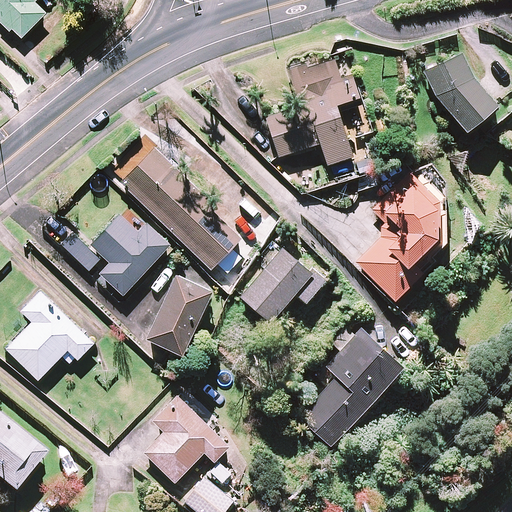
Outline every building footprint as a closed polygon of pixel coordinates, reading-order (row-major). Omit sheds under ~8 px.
[(0,0),(0,3),(23,30),(50,0),(0,0)] [(76,6),(69,0),(62,0),(49,13),(58,23),(76,6)] [(460,59),(424,74),(435,101),(467,138),(497,113),(473,83),(460,59)] [(340,85),(333,62),(287,75),(296,108),(265,117),(277,160),(321,147),(331,182),(358,175),(340,114),(360,109),(352,81),(340,85)] [(211,205),(154,151),(121,186),(212,272),(241,242),(206,210),(211,205)] [(436,264),(427,255),(434,248),(440,254),(446,248),(447,186),(430,168),(417,172),(409,164),(366,208),(386,231),(354,263),(395,304),(436,264)] [(138,236),(120,219),(91,249),(109,265),(99,276),(122,299),(170,248),(147,226),(138,236)] [(100,260),(72,234),(60,246),(89,272),(100,260)] [(323,286),(281,251),(240,301),(271,326),(295,297),(306,307),(323,286)] [(249,260),(238,253),(226,270),(236,277),(249,260)] [(212,296),(176,280),(147,344),(182,360),(212,296)] [(75,361),(77,363),(93,347),(40,295),(21,314),(33,325),(7,352),(38,383),(62,358),(70,366),(75,361)] [(399,376),(356,337),(326,370),(336,380),(301,419),(333,449),(399,376)] [(228,450),(177,400),(153,424),(167,437),(146,458),(174,485),(204,455),(214,465),(228,450)] [(0,487),(12,498),(44,459),(0,423),(0,487)] [(226,511),(234,502),(205,479),(185,504),(194,511),(226,511)]
